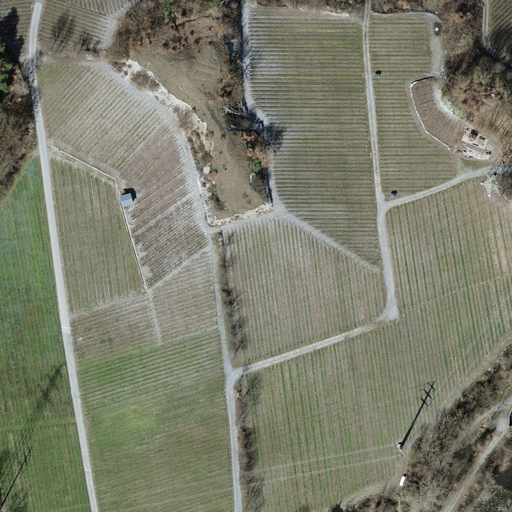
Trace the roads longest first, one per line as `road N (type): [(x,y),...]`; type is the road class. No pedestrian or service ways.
road 1 (track): [(94,511),(31,77),(41,0)]
road 2 (track): [(511,168),(491,167),(379,210),(394,318),(228,373)]
road 3 (track): [(379,210),(366,0)]
road 4 (track): [(228,373),(241,511)]
road 5 (track): [(449,511),(507,434),(504,410),(511,405)]
